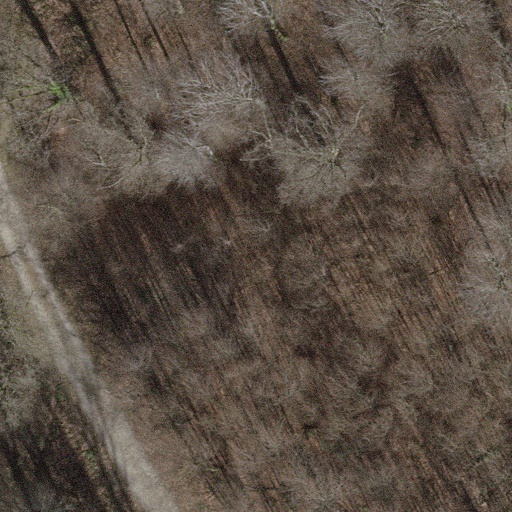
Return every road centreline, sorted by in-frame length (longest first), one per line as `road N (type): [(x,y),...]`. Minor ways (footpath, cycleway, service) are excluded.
road 1 (track): [(0,198),(178,511)]
road 2 (track): [(53,290),(0,498)]
